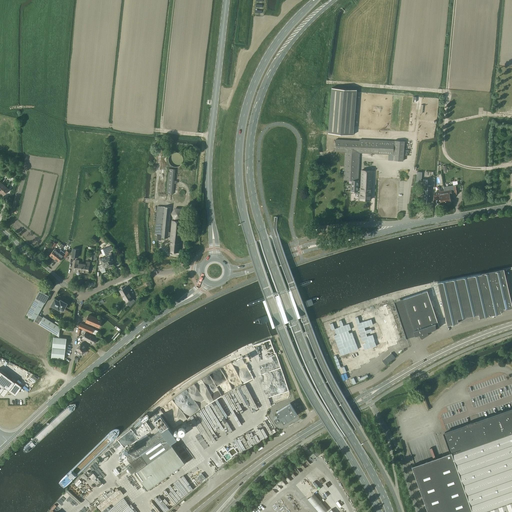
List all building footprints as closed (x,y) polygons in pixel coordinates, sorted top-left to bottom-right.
[(357,90),(332,88),(328,133),(353,135),(357,90)] [(344,179),(352,180),(358,180),(359,170),(360,152),(379,153),(393,154),(394,141),(360,139),(360,140),(336,139),(335,151),(345,152),(344,179)] [(395,140),(393,154),(393,160),(403,161),(405,141),(395,140)] [(182,162),(183,160),(182,159),(182,158),(181,157),(181,156),(179,155),(178,154),(177,154),(176,154),(174,154),(173,154),(172,155),(171,156),(170,157),(169,158),(169,159),(169,160),(169,162),(169,163),(170,164),(171,165),(172,166),(173,167),(174,167),(176,167),(177,167),(178,167),(179,166),(181,165),(181,164),(182,163),(182,162)] [(169,170),(167,194),(173,194),(174,185),(174,183),(177,183),(177,181),(174,181),(175,173),(175,169),(169,169),(169,170)] [(362,170),(360,199),(371,199),(372,170),(362,170)] [(428,180),(423,179),(422,192),(424,192),(423,202),(430,202),(432,186),(427,185),(428,180)] [(0,181),(0,192),(3,195),(8,189),(0,181)] [(453,186),(443,187),(444,190),(446,202),(451,201),(450,194),(454,193),(454,194),(459,193),(458,185),(457,185),(457,182),(453,182),(454,185),(453,185),(453,186)] [(446,202),(444,190),(437,191),(436,190),(434,191),(434,199),(438,199),(438,197),(440,196),(441,203),(446,202)] [(157,234),(157,240),(161,240),(162,237),(168,238),(168,234),(171,235),(169,251),(179,252),(182,221),(172,220),(171,232),(168,232),(170,207),(159,206),(156,234),(157,234)] [(52,257),(54,258),(61,249),(64,246),(61,244),(58,248),(59,248),(57,250),(55,249),(49,255),(50,256),(52,257)] [(108,268),(109,267),(111,266),(113,267),(114,265),(112,262),(114,261),(111,254),(111,253),(110,252),(114,250),(111,245),(103,249),(106,256),(101,259),(103,264),(99,266),(101,270),(105,269),(104,267),(106,267),(106,268),(108,268)] [(61,249),(54,258),(55,260),(57,262),(57,261),(58,262),(63,255),(65,257),(69,253),(66,250),(64,253),(61,249)] [(77,271),(81,271),(82,264),(79,263),(79,260),(75,260),(74,270),(77,270),(77,271)] [(86,264),(82,264),(81,271),(86,272),(86,271),(89,272),(90,262),(86,261),(86,264)] [(503,270),(481,274),(483,282),(488,281),(489,283),(505,279),(503,270)] [(483,282),(481,274),(438,282),(447,325),(459,323),(458,319),(479,314),(480,318),(491,315),(488,302),(486,293),(483,282)] [(507,288),(505,279),(489,283),(488,281),(483,282),(486,293),(507,288)] [(123,287),(121,288),(122,289),(119,291),(126,302),(126,303),(128,306),(135,301),(133,299),(128,291),(129,290),(127,286),(124,288),(123,287)] [(509,297),(507,288),(486,293),(488,302),(498,300),(509,297)] [(33,319),(32,320),(38,324),(39,324),(59,337),(60,326),(43,316),(43,317),(38,315),(49,295),(40,290),(39,292),(26,315),(33,319)] [(427,290),(403,298),(415,335),(419,334),(421,337),(429,333),(428,331),(437,328),(436,325),(439,324),(427,290)] [(511,307),(509,297),(498,300),(501,309),(511,307)] [(55,298),(51,305),(53,306),(59,309),(60,307),(64,308),(67,303),(61,300),(60,301),(55,298)] [(311,298),(259,318),(261,324),(314,304),(311,298)] [(498,300),(488,302),(491,315),(501,313),(501,309),(498,300)] [(86,321),(88,322),(99,327),(102,320),(89,315),(86,321)] [(78,328),(82,330),(88,332),(91,333),(93,328),(79,323),(78,328)] [(82,338),(88,341),(94,344),(97,337),(88,333),(85,332),(82,338)] [(66,338),(54,337),(52,357),(64,359),(66,338)] [(86,350),(87,348),(83,342),(76,348),(78,350),(77,351),(79,355),(81,353),(82,354),(86,350)] [(0,383),(7,389),(12,392),(12,391),(15,393),(16,392),(20,386),(0,370),(0,383)] [(279,422),(283,423),(283,422),(284,423),(297,414),(290,403),(277,411),(279,415),(274,417),(274,419),(276,422),(277,422),(279,421),(279,422)] [(452,453),(412,467),(428,511),(511,511),(511,409),(509,410),(509,411),(501,413),(501,412),(501,413),(493,416),(493,415),(493,416),(485,419),(485,418),(485,419),(477,422),(477,421),(477,422),(461,427),(461,426),(460,427),(461,427),(453,430),(453,429),(452,429),(453,430),(445,433),(445,432),(444,432),(445,433),(444,433),(444,434),(445,434),(448,443),(447,443),(448,444),(449,446),(450,449),(452,453)] [(162,429),(120,459),(122,461),(127,458),(130,462),(126,465),(132,474),(135,471),(147,489),(185,462),(172,444),(179,439),(162,415),(155,420),(162,429)] [(202,473),(197,477),(201,482),(206,478),(202,473)] [(314,493),(307,499),(318,511),(325,511),(328,510),(314,493)]
